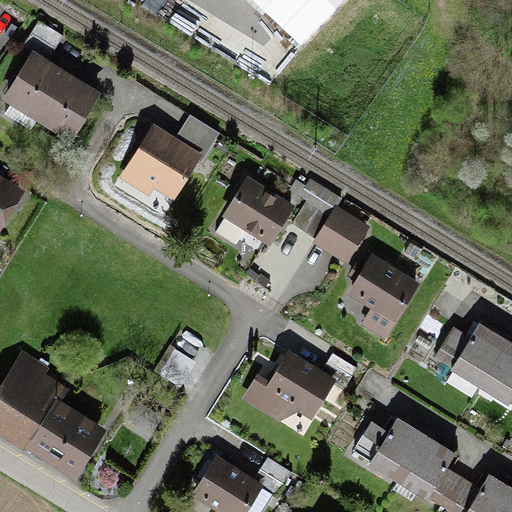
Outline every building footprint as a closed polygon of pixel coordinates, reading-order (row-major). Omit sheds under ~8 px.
[(79,85),(53,68),(32,55),(7,95),(14,99),(5,113),(29,128),(37,116),(70,137),(97,96),(79,85)] [(201,153),(158,127),(135,166),(177,192),(201,153)] [(0,235),(28,192),(0,174),(0,235)] [(292,206),(249,180),(225,220),(267,246),(292,206)] [(362,235),(311,201),(296,224),(308,231),(326,243),(347,257),(362,235)] [(417,284),(374,260),(353,296),(371,306),(362,323),(386,337),(417,284)] [(480,387),(508,339),(483,324),(472,343),(454,332),(437,361),(480,387)] [(511,405),(511,341),(508,339),(480,387),(511,405)] [(57,365),(29,349),(0,399),(0,424),(83,473),(112,425),(68,400),(76,386),(53,372),(57,365)] [(174,353),(160,378),(181,390),(195,365),(174,353)] [(280,380),(270,374),(256,397),(294,420),(303,405),(316,412),(336,378),(295,354),(280,380)] [(359,368),(336,354),(328,367),(351,381),(359,368)] [(399,476),(427,430),(402,414),(391,431),(374,420),(356,449),(399,476)] [(427,430),(399,476),(445,505),(464,475),(451,466),(460,451),(427,430)] [(247,511),(269,476),(223,449),(199,491),(236,511),(247,511)] [(464,475),(445,505),(456,511),(504,511),(511,500),(511,484),(490,471),(481,485),(464,475)]
